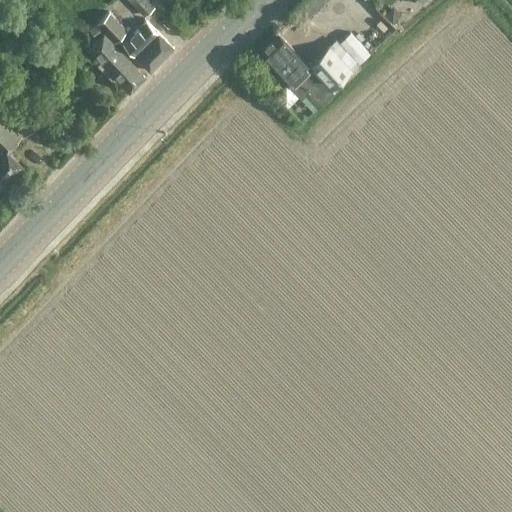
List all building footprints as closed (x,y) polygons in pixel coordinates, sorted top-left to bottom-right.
[(147,0),(126,0),(142,16),(153,5),(147,0)] [(108,12),(97,23),(104,30),(113,39),(116,36),(125,28),(109,11),(108,12)] [(125,28),(116,36),(123,42),(149,70),(172,47),(145,20),(133,32),(128,26),(126,29),(125,28)] [(98,25),(91,31),(97,37),(104,30),(97,23),(97,24),(98,25)] [(113,39),(104,30),(97,37),(87,47),(100,61),(97,64),(109,76),(112,74),(128,90),(144,75),(111,41),(113,39)] [(275,30),(255,49),(287,84),(291,80),(316,107),(334,91),(354,73),(351,70),(358,63),(338,42),(335,38),(327,45),(307,65),(275,30)] [(350,31),(338,42),(358,63),(369,52),(350,31)] [(6,77),(0,83),(0,109),(23,133),(43,114),(6,77)] [(0,116),(0,185),(22,164),(7,149),(19,136),(0,116)]
